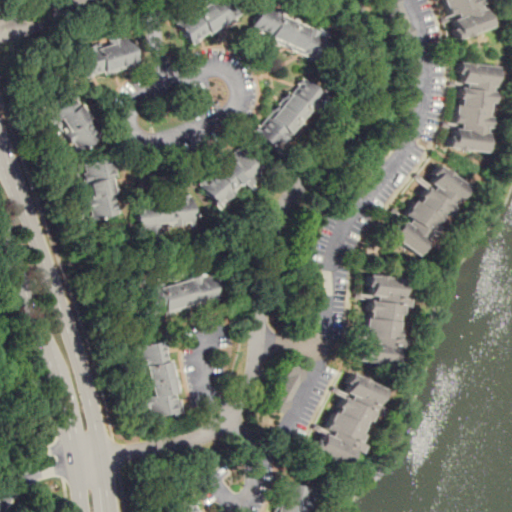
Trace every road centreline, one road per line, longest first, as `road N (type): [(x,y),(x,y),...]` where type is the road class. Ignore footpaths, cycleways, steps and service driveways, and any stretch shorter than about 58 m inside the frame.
road 1 (residential): [(63,0),(357,11),(374,57),(364,111),(295,188),(268,240),(246,394),(194,438),(73,458)]
road 2 (secondary): [(106,511),(74,343),(0,139)]
road 3 (residential): [(168,82),(137,96),(129,109),(133,131),(146,141),(227,112),(236,90),(221,69),(168,82),(147,0)]
road 4 (secondary): [(0,223),(46,351),(78,511)]
road 5 (residential): [(226,416),(244,438),(253,483),(236,506),(210,478)]
